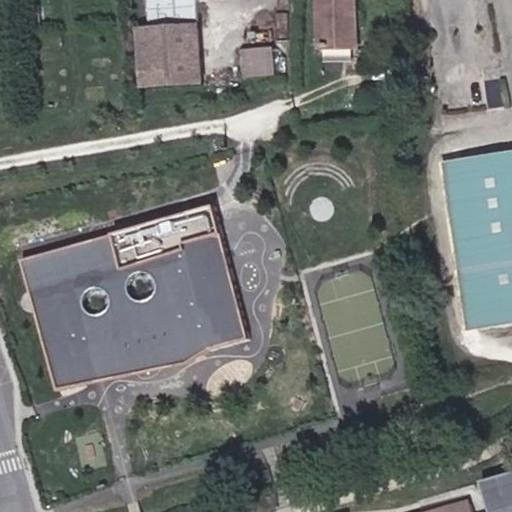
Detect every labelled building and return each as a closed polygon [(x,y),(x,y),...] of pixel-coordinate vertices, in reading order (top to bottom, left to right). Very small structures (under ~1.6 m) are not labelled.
[(371,0),(327,0),(329,50),(373,50),(371,0)] [(216,26),(151,28),(155,89),(218,83),(216,26)] [(287,47),(255,48),(258,79),(289,76),(287,47)] [(511,154),(455,162),(481,330),(511,325),(511,154)] [(32,255),(63,389),(261,344),(230,209),(32,255)] [(511,511),(511,481),(502,484),(506,499),(455,511),(511,511)]
